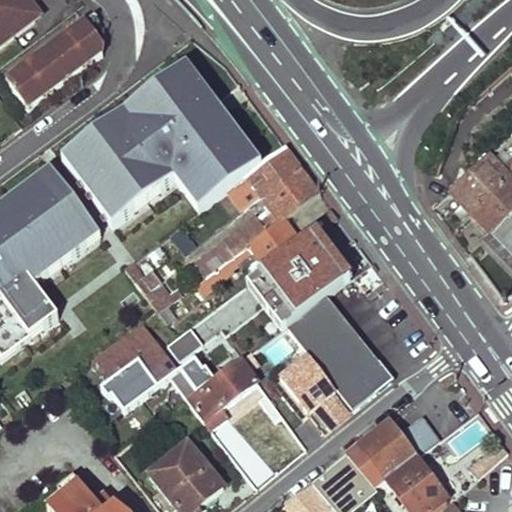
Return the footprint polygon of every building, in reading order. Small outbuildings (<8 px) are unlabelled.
[(14,0),(0,0),(0,54),(35,27),(14,0)] [(14,0),(35,27),(44,21),(28,0),(14,0)] [(14,80),(8,85),(30,115),(103,61),(105,53),(100,46),(96,38),(102,36),(102,30),(96,20),(85,29),(90,33),(19,86),(14,80)] [(85,29),(14,80),(19,86),(90,33),(85,29)] [(62,164),(114,234),(177,187),(199,216),(229,194),(235,190),(254,177),(245,163),(252,158),(233,133),(226,138),(207,113),(214,108),(186,71),(164,87),(170,94),(144,114),(138,107),(110,128),(115,135),(88,156),(83,148),(62,164)] [(164,87),(138,107),(144,114),(170,94),(164,87)] [(214,108),(207,113),(226,138),(233,133),(214,108)] [(110,128),(83,148),(88,156),(115,135),(110,128)] [(262,202),(303,173),(298,165),(288,153),(235,191),(229,195),(236,205),(254,192),(262,202)] [(252,158),(245,163),(254,177),(262,171),(252,158)] [(450,197),(470,220),(511,181),(511,162),(504,169),(493,158),(450,197)] [(41,191),(55,180),(50,173),(36,184),(41,191)] [(312,185),(303,173),(262,202),(272,217),(262,224),(258,220),(195,268),(205,282),(285,223),(322,198),(312,185)] [(36,292),(102,243),(55,180),(41,191),(36,184),(21,195),(27,202),(3,219),(0,214),(0,359),(1,361),(28,340),(30,343),(59,322),(36,292)] [(511,181),(470,220),(490,241),(511,220),(511,181)] [(0,214),(3,219),(27,202),(21,195),(0,210),(0,214)] [(341,223),(333,213),(321,221),(328,232),(341,223)] [(481,249),(511,279),(511,220),(490,241),(481,249)] [(306,248),(285,223),(205,282),(194,289),(201,298),(231,275),(229,272),(250,257),(265,277),(306,248)] [(171,245),(189,259),(199,245),(180,232),(171,245)] [(340,250),(326,233),(306,248),(265,277),(230,302),(244,321),(340,250)] [(329,298),(353,280),(346,270),(332,280),(324,270),(304,285),(312,294),(320,288),(328,299),(329,298)] [(166,309),(155,292),(145,299),(157,316),(166,309)] [(310,362),(353,416),(395,383),(329,298),(328,299),(286,331),(310,362)] [(252,341),(243,328),(213,348),(223,361),(252,341)] [(192,331),(167,349),(179,366),(204,349),(192,331)] [(282,339),(263,351),(273,366),(292,354),(282,339)] [(275,374),(258,351),(187,403),(211,435),(229,420),(223,412),(275,374)] [(353,416),(310,362),(277,388),(303,423),(316,413),(331,433),(353,416)] [(401,440),(390,426),(360,449),(363,453),(350,464),(375,496),(386,488),(419,462),(418,461),(440,443),(424,422),(401,440)] [(511,456),(502,444),(470,471),(481,482),(511,456)] [(141,458),(133,446),(115,459),(125,471),(141,458)] [(199,511),(226,491),(190,446),(155,474),(183,510),(180,511),(199,511)] [(438,511),(450,502),(419,462),(386,488),(403,511),(438,511)] [(375,496),(350,464),(314,492),(330,511),(363,511),(365,510),(364,506),(375,496)] [(115,511),(102,497),(94,504),(73,479),(59,490),(63,496),(48,511),(115,511)] [(330,511),(314,492),(290,511),(330,511)]
